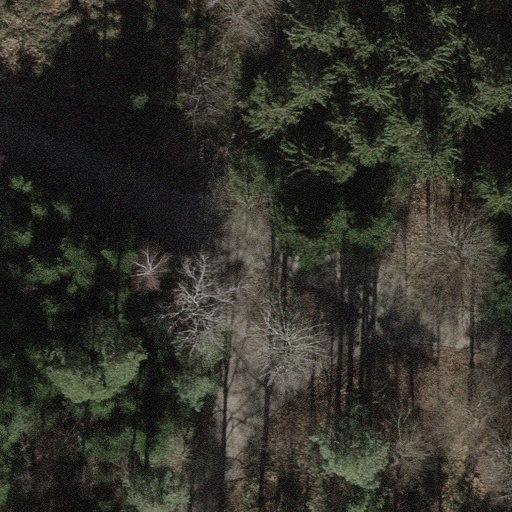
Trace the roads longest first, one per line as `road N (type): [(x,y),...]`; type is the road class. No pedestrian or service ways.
road 1 (track): [(0,111),(211,214),(511,330)]
road 2 (track): [(211,214),(249,373),(185,511)]
road 3 (track): [(249,373),(431,303)]
